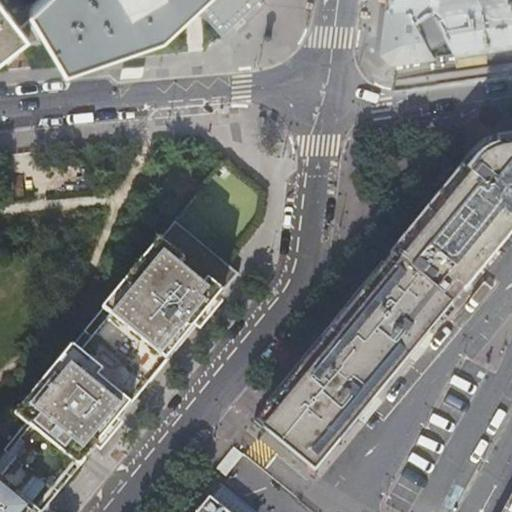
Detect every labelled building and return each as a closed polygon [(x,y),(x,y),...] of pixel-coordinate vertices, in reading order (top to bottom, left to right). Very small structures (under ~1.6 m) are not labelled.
[(0,0),(0,56),(25,38),(26,40),(42,44),(42,40),(30,20),(16,0),(0,0)] [(34,0),(34,1),(69,57),(152,27),(197,1),(224,32),(256,0),(34,0)] [(388,0),(388,7),(409,9),(415,19),(432,8),(438,8),(438,5),(438,0),(388,0)] [(511,1),(511,0),(470,0),(438,5),(438,8),(432,8),(456,53),(486,48),(511,44),(511,1)] [(409,9),(388,7),(386,22),(382,52),(393,63),(416,59),(456,53),(432,8),(415,19),(409,9)] [(511,141),(498,143),(480,152),(464,170),(466,171),(431,213),(428,211),(391,256),(452,305),(511,233),(511,141)] [(185,340),(238,275),(227,265),(175,222),(160,241),(165,245),(90,337),(93,340),(143,381),(181,335),(185,340)] [(90,337),(165,245),(160,241),(84,333),(90,337)] [(393,377),(452,305),(391,256),(390,255),(334,323),(393,377)] [(315,472),(393,377),(334,323),(308,355),(289,378),(276,394),(254,421),(315,472)] [(143,381),(93,340),(82,353),(108,374),(103,381),(127,400),(119,410),(124,414),(142,393),(148,385),(143,381)] [(69,369),(82,353),(78,350),(65,366),(69,369)] [(119,410),(127,400),(103,381),(108,374),(82,353),(69,369),(65,366),(56,378),(47,389),(42,385),(16,416),(27,425),(75,464),(80,468),(124,414),(119,410)] [(47,389),(56,378),(51,374),(42,385),(47,389)] [(75,464),(27,425),(4,453),(7,455),(49,488),(53,491),(75,464)] [(49,488),(7,455),(0,463),(0,481),(24,501),(25,499),(34,506),(49,488)] [(0,511),(40,511),(34,506),(25,499),(24,501),(0,481),(0,511)] [(227,511),(209,497),(197,511),(227,511)]
